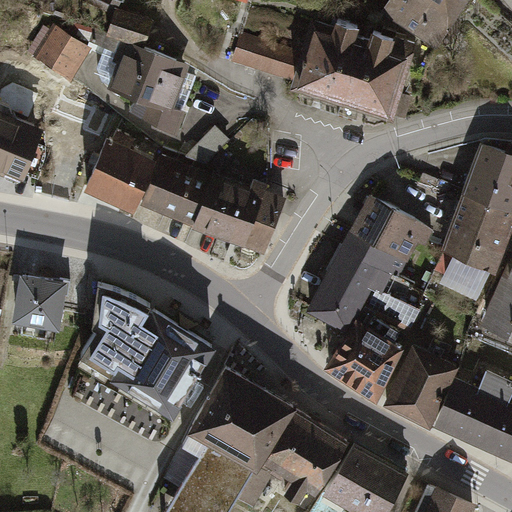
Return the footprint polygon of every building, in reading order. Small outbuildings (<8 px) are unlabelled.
[(123,0),(92,0),(118,12),(123,0)] [(463,0),(393,0),(387,10),(439,41),(463,0)] [(151,23),(124,11),(113,37),(125,42),(140,49),(151,23)] [(412,54),(316,22),(295,84),(392,116),(412,54)] [(90,48),(56,30),(41,58),(75,76),(90,48)] [(296,52),(251,39),(243,64),(289,77),(296,52)] [(140,49),(125,42),(107,89),(134,100),(130,109),(176,127),(183,110),(172,106),(187,66),(140,49)] [(74,80),(38,60),(14,102),(50,122),(74,80)] [(37,129),(0,114),(0,168),(19,176),(37,129)] [(215,127),(188,154),(210,162),(230,141),(215,127)] [(153,158),(105,145),(91,194),(138,208),(153,158)] [(511,157),(481,146),(443,247),(495,267),(511,220),(511,157)] [(203,171),(159,157),(144,203),(188,218),(203,171)] [(247,187),(208,173),(188,228),(263,255),(284,198),(263,191),(266,182),(251,177),(247,187)] [(436,224),(368,187),(301,307),(345,331),(373,281),(397,294),(436,224)] [(511,229),(477,321),(511,334),(511,229)] [(92,266),(22,255),(13,309),(84,318),(92,266)] [(129,329),(151,292),(115,268),(92,266),(84,318),(129,329)] [(377,290),(366,310),(406,331),(416,310),(377,290)] [(211,347),(151,309),(110,373),(170,411),(211,347)] [(357,321),(334,363),(378,387),(401,344),(357,321)] [(452,363),(412,344),(386,397),(426,416),(452,363)] [(287,403),(225,366),(187,427),(250,464),(287,403)] [(511,404),(459,381),(440,424),(511,455),(511,404)] [(347,438),(296,408),(247,492),(269,505),(287,475),(316,492),(347,438)] [(384,511),(407,471),(355,443),(327,495),(360,511),(384,511)] [(223,511),(249,469),(206,444),(165,511),(223,511)] [(471,511),(474,507),(440,493),(431,511),(471,511)]
